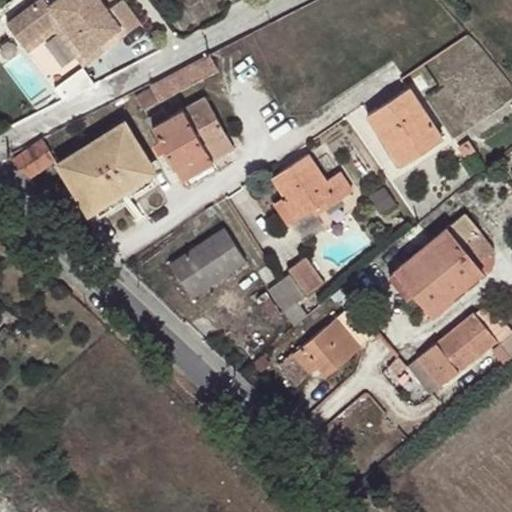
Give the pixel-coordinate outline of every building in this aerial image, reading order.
[(139,24),(121,0),(119,0),(106,10),(98,0),(55,0),(48,6),(43,0),(37,0),(5,24),(21,45),(56,20),(82,56),(118,29),(123,36),(139,24)] [(56,20),(21,45),(26,53),(54,32),(80,68),(123,36),(118,29),(82,56),(56,20)] [(208,55),(175,72),(158,80),(151,84),(152,87),(135,96),(141,108),(217,70),(208,55)] [(367,114),(397,157),(422,140),(426,147),(441,137),(407,87),(367,114)] [(206,149),(227,137),(204,96),(168,116),(163,109),(148,117),(182,178),(213,161),(212,158),(206,149)] [(56,163),(75,194),(81,191),(91,209),(155,169),(124,121),(56,163)] [(233,147),(227,137),(206,149),(212,158),(233,147)] [(40,138),(10,161),(27,178),(53,158),(40,138)] [(422,140),(397,157),(400,162),(426,147),(422,140)] [(473,150),(467,140),(459,145),(465,155),(473,150)] [(321,203),(325,207),(351,190),(339,171),(324,179),(307,153),(272,176),(284,195),(275,201),(289,223),(311,208),(321,203)] [(81,191),(75,194),(86,212),(91,209),(81,191)] [(315,214),(325,207),(321,203),(311,208),(315,214)] [(413,291),(433,316),(471,284),(493,267),(493,250),(463,213),(388,275),(407,296),(413,291)] [(245,259),(224,228),(169,263),(190,295),(245,259)] [(279,280),(293,302),(321,282),(303,258),(288,268),(290,272),(279,280)] [(283,309),(293,302),(279,280),(268,287),(283,309)] [(324,373),(361,344),(372,334),(349,306),(292,352),(308,371),(316,364),(324,373)] [(495,339),(474,311),(407,365),(429,393),(495,339)] [(511,330),(511,329),(497,340),(510,356),(511,354),(511,330)] [(308,371),(292,352),(280,362),(295,381),(308,371)]
